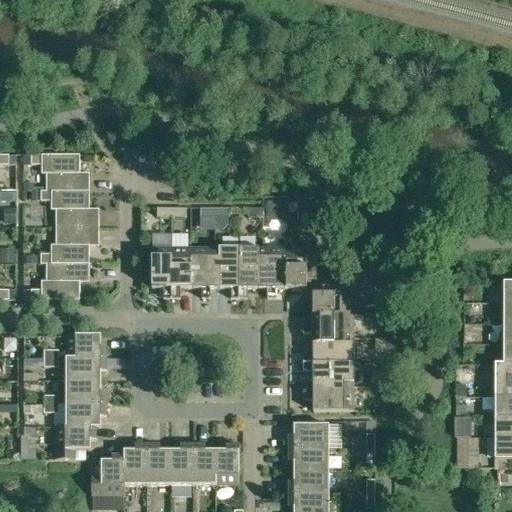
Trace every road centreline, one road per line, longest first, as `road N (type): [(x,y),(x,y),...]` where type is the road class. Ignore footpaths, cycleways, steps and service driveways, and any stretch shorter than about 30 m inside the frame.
road 1 (residential): [(250,411),(250,326),(142,326)]
road 2 (residential): [(142,326),(142,400),(153,411),(250,411)]
road 3 (residential): [(161,184),(125,184),(124,319)]
road 4 (residential): [(0,319),(124,319)]
